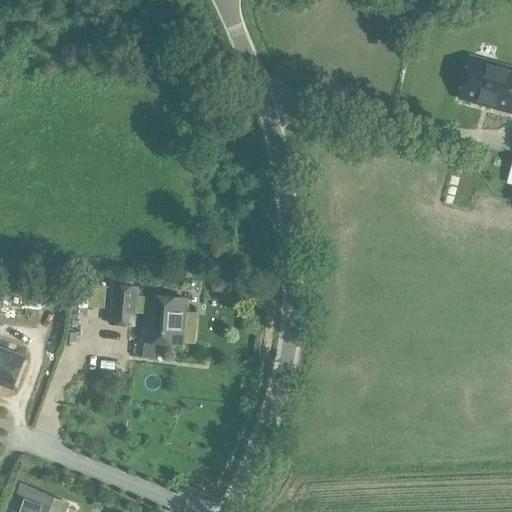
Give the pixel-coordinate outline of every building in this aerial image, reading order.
[(511,68),(472,57),(460,99),(480,104),(481,103),(493,106),(493,108),(511,113),(511,68)] [(217,279),(212,284),(212,291),(219,295),(225,293),(228,286),(224,280),(217,279)] [(113,284),(112,295),(110,324),(136,328),(145,328),(144,342),(182,345),(182,340),(194,341),(196,315),(184,314),(186,299),(148,296),(148,297),(139,296),(140,287),(113,284)] [(0,383),(13,389),(24,359),(0,349),(0,383)] [(35,444),(53,446),(58,410),(39,407),(35,444)] [(65,511),(68,504),(16,483),(11,495),(21,499),(15,511),(65,511)] [(94,499),(94,508),(104,508),(105,499),(94,499)]
